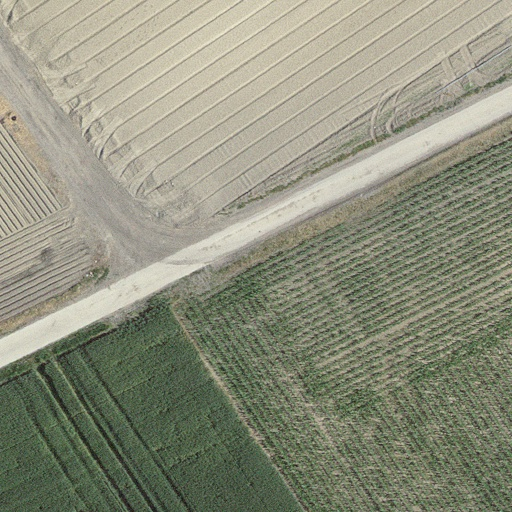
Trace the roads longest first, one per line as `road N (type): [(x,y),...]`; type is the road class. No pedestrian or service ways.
road 1 (track): [(511,102),(0,356)]
road 2 (track): [(0,70),(150,281)]
